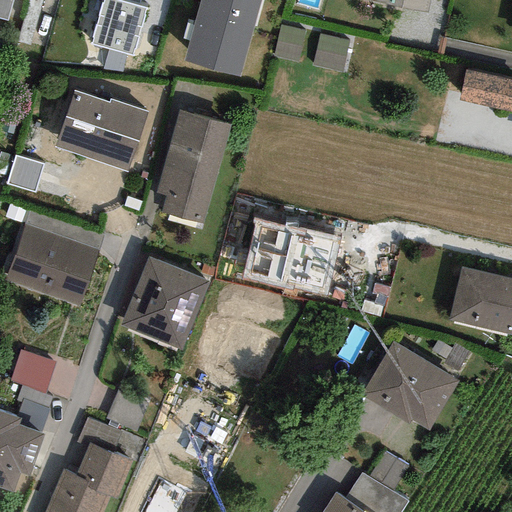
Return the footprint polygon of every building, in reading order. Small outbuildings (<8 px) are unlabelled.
[(10,0),(0,0),(0,20),(5,21),(10,0)] [(101,0),(91,44),(131,54),(142,8),(139,7),(140,0),(101,0)] [(260,0),(198,0),(183,60),(240,75),(260,0)] [(364,0),(426,13),(428,0),(451,0),(452,0),(451,0),(364,0)] [(304,31),(279,26),(274,56),(299,60),(304,31)] [(347,40),(318,33),(311,65),(340,71),(347,40)] [(511,80),(463,70),(457,100),(511,111),(511,80)] [(107,105),(71,92),(52,147),(130,174),(151,111),(110,97),(107,105)] [(230,123),(173,110),(152,195),(165,198),(162,211),(206,222),(230,123)] [(42,163),(13,155),(5,183),(34,191),(42,163)] [(339,237),(254,219),(241,278),(326,296),(339,237)] [(96,249),(24,223),(4,277),(76,304),(96,249)] [(207,283),(146,257),(118,323),(179,349),(207,283)] [(511,278),(460,266),(448,320),(511,336),(511,278)] [(460,380),(392,340),(360,395),(410,424),(414,418),(432,429),(460,380)] [(56,361),(21,348),(9,380),(45,393),(56,361)] [(18,417),(0,411),(0,487),(10,491),(17,471),(27,474),(41,434),(16,426),(18,417)] [(146,439),(86,415),(77,438),(88,442),(77,468),(64,463),(43,511),(101,511),(110,490),(117,493),(130,461),(136,464),(146,439)] [(403,467),(382,454),(368,478),(389,491),(403,467)] [(359,473),(344,496),(370,511),(400,511),(407,501),(389,491),(368,478),(359,473)] [(175,511),(185,494),(160,481),(144,511),(175,511)] [(370,511),(344,496),(331,487),(315,511),(370,511)]
